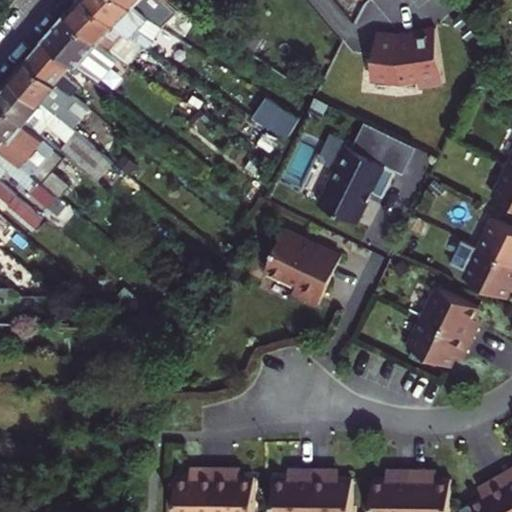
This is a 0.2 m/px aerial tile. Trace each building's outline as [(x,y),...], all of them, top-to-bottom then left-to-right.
[(136,36),(133,34),(91,0),(80,0),(77,3),(69,12),(116,53),(121,57),(136,36)] [(165,24),(152,16),(132,0),(91,0),(133,34),(136,36),(144,41),(151,46),(165,24)] [(132,0),(152,16),(165,0),(132,0)] [(188,12),(181,8),(177,13),(183,18),(188,12)] [(473,21),(465,11),(454,21),(462,30),(473,21)] [(96,78),(116,53),(69,12),(58,24),(47,36),(76,61),(81,65),(96,78)] [(481,31),(474,23),(463,33),(470,40),(481,31)] [(377,61),(376,76),(392,78),(392,80),(404,81),(423,78),(424,84),(448,81),(440,25),(416,29),(416,33),(404,35),(404,33),(376,32),(375,61),(377,61)] [(251,48),(259,36),(248,28),(240,40),(251,48)] [(39,46),(31,56),(75,94),(82,85),(66,72),(76,61),(47,36),(39,46)] [(135,52),(144,41),(136,36),(121,57),(122,57),(128,62),(135,52)] [(144,41),(135,52),(147,57),(153,47),(151,46),(144,41)] [(116,53),(96,78),(101,81),(121,57),(116,53)] [(71,124),(81,133),(97,113),(86,104),(75,94),(31,56),(22,66),(14,75),(71,124)] [(377,61),(375,61),(375,78),(392,80),(392,78),(376,76),(377,61)] [(0,91),(0,97),(41,132),(50,122),(70,139),(64,145),(101,177),(115,161),(81,133),(71,124),(14,75),(6,85),(0,91)] [(75,94),(86,104),(93,95),(82,85),(75,94)] [(254,115),(288,137),(302,116),(268,94),(254,115)] [(0,145),(58,195),(62,198),(74,183),(57,168),(68,155),(41,132),(0,97),(0,126),(10,134),(0,145)] [(421,146),(370,120),(357,146),(348,141),(336,164),(338,171),(323,201),(361,220),(369,204),(376,190),(387,196),(401,168),(408,172),(421,146)] [(0,177),(8,168),(33,189),(31,191),(48,206),(58,195),(0,145),(0,177)] [(511,166),(507,164),(492,192),(511,202),(511,166)] [(0,193),(10,202),(7,206),(6,207),(34,230),(45,216),(0,178),(0,193)] [(0,200),(7,206),(10,202),(0,193),(0,200)] [(511,226),(499,220),(484,249),(511,263),(511,226)] [(344,253),(288,226),(268,266),(299,281),(295,290),(319,302),(344,253)] [(188,258),(168,240),(158,252),(178,270),(188,258)] [(511,263),(484,249),(469,279),(511,300),(511,298),(511,263)] [(442,286),(423,323),(471,348),(477,338),(482,328),(476,324),(479,318),(484,309),(442,286)] [(0,287),(0,295),(25,296),(15,288),(0,287)] [(137,328),(160,329),(160,314),(137,313),(137,328)] [(476,324),(482,328),(486,321),(479,318),(476,324)] [(468,354),(471,348),(423,323),(412,345),(454,367),(458,359),(459,358),(462,351),(468,354)] [(462,351),(459,358),(465,361),(468,354),(462,351)] [(181,461),(174,460),(173,506),(192,506),(191,511),(211,511),(211,507),(213,453),(197,452),(197,461),(187,461),(181,461)] [(197,461),(197,452),(188,452),(187,461),(197,461)] [(227,511),(227,507),(250,508),(252,463),(229,462),(229,453),(221,453),(213,453),(211,507),(211,511),(227,511)] [(270,511),(309,511),(311,465),(296,465),(285,465),(285,474),(272,473),(270,511)] [(311,465),(309,511),(349,511),(350,476),(337,475),(338,466),(326,466),(311,465)] [(367,511),(407,511),(409,467),(395,467),(382,466),(382,476),(369,475),(367,511)] [(409,467),(407,511),(446,511),(447,478),(433,477),(433,468),(420,468),(409,467)] [(511,511),(511,492),(504,478),(491,486),(495,493),(488,497),(477,503),(460,511),(511,511)] [(491,486),(484,489),(488,497),(495,493),(491,486)]
